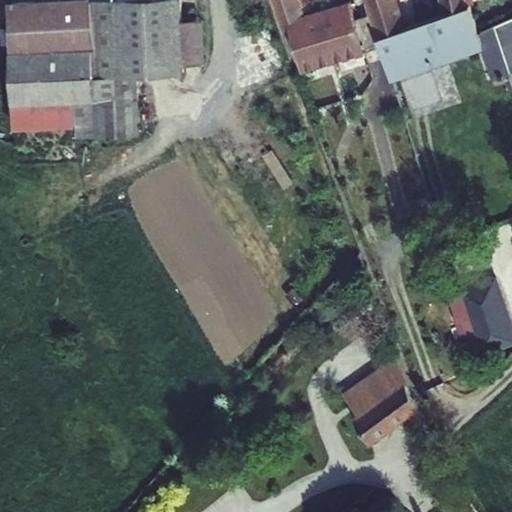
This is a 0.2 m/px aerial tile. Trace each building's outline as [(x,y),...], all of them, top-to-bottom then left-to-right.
[(0,0),(0,131),(64,128),(67,142),(125,133),(116,78),(163,72),(163,65),(189,64),(187,18),(162,20),(161,0),(88,0),(18,5),(18,0),(0,0)] [(273,0),(282,24),(286,23),(302,68),(364,48),(347,0),(303,16),(297,0),(273,0)] [(374,0),(387,30),(415,20),(408,0),(374,0)] [(475,0),(468,2),(387,30),(401,70),(495,37),(480,0),(475,0)] [(464,51),(444,59),(451,78),(472,70),(464,51)] [(511,329),(495,275),(448,290),(468,355),(511,341),(511,329)] [(398,356),(343,390),(362,422),(403,397),(417,407),(398,356)]
